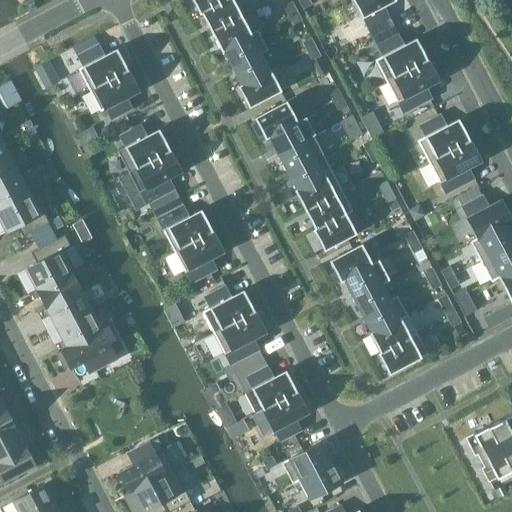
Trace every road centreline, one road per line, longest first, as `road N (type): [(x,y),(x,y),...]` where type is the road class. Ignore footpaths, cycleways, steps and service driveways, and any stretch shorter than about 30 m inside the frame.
road 1 (residential): [(341,429),(117,0)]
road 2 (residential): [(105,511),(0,310)]
road 3 (residential): [(511,338),(341,429)]
road 4 (residential): [(436,0),(511,145)]
